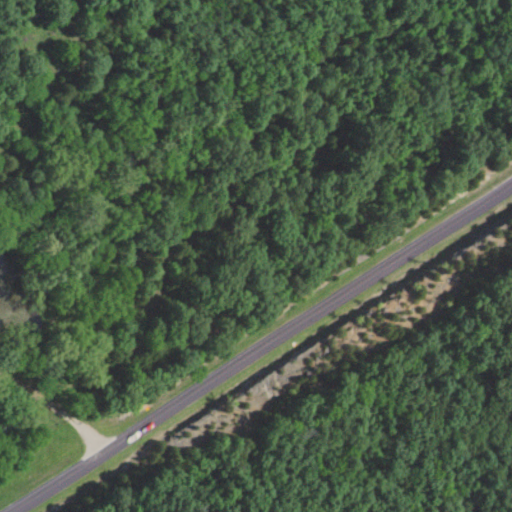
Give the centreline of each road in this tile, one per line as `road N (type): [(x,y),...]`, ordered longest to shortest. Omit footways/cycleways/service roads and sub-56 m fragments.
road 1 (secondary): [(15,511),(511,195)]
road 2 (residential): [(94,462),(62,425),(0,382)]
